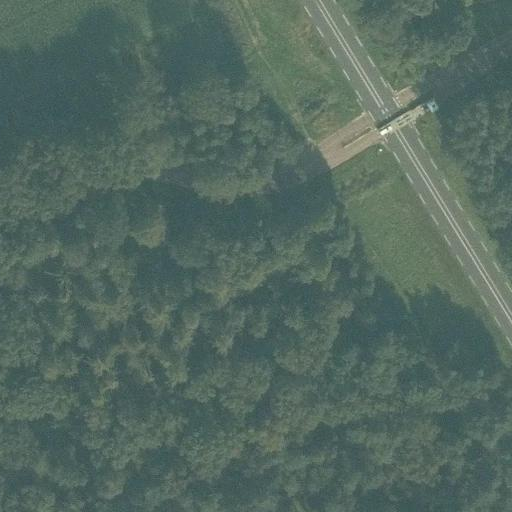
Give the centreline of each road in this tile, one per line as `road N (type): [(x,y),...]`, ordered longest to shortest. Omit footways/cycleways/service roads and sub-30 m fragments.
road 1 (unclassified): [(0,200),(76,180),(256,187),(309,166),(387,117)]
road 2 (primary): [(511,319),(387,117)]
road 3 (unclassified): [(511,48),(387,117)]
road 4 (primary): [(387,117),(317,0)]
